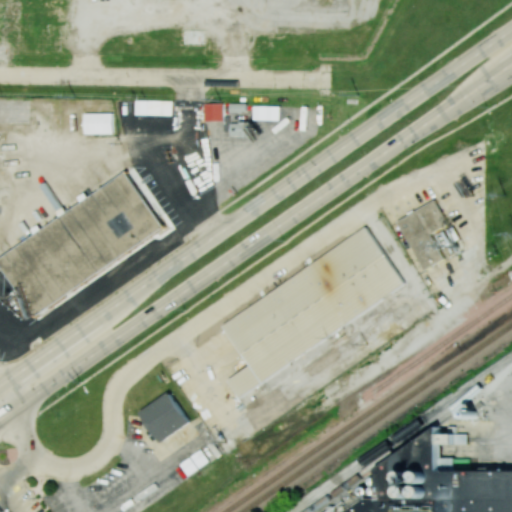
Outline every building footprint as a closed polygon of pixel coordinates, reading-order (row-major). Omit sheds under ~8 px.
[(183,29),(203,29),(203,45),(183,45),(183,29)] [(206,103),(224,102),(225,121),(207,122),(206,103)] [(86,112),(113,112),(114,133),(86,133),(86,112)] [(0,253),(0,259),(20,293),(33,313),(166,232),(131,174),(0,253)] [(423,271),(445,260),(432,233),(448,225),(437,200),(398,219),(423,271)] [(222,321),(250,366),(229,380),(240,398),(265,382),(268,387),(335,346),(328,336),(348,325),(351,330),(386,308),(381,299),(404,285),(371,230),(222,321)] [(141,411),(162,442),(192,423),(171,392),(141,411)]
